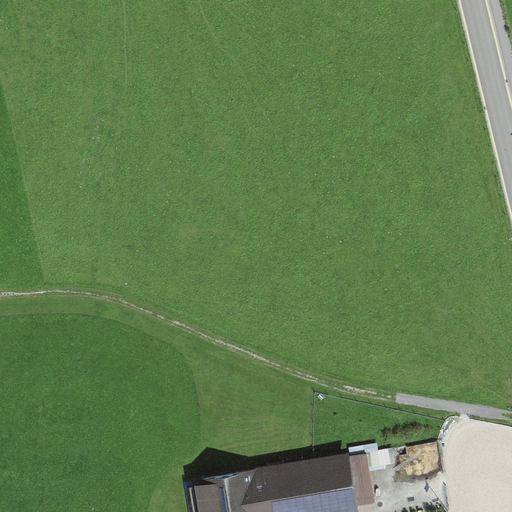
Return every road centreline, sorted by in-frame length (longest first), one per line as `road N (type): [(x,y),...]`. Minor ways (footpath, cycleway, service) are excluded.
road 1 (track): [(0,299),(52,292),(106,300),(324,383),(511,419)]
road 2 (tertiary): [(475,0),(511,151)]
